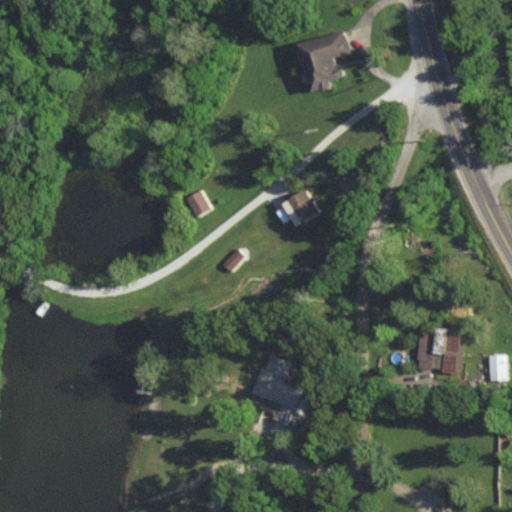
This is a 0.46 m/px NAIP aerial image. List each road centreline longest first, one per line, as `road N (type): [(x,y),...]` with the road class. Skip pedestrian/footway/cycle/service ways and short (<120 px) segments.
road 1 (residential): [(364,511),(365,263),(419,124),(456,103)]
road 2 (secondary): [(511,224),(456,103),(431,0)]
